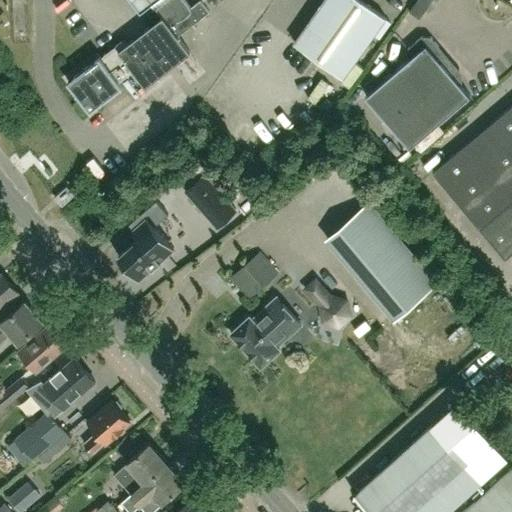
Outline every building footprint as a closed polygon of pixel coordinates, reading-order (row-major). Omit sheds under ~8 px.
[(191,51),(178,35),(200,18),(209,11),(200,0),(199,0),(191,7),(186,0),(166,0),(156,8),(162,16),(124,45),(121,41),(100,57),(100,56),(68,81),(81,98),(88,93),(97,105),(122,86),(119,82),(133,71),(145,86),(191,51)] [(362,0),(324,0),(294,42),(343,77),(386,17),(362,0)] [(437,55),(438,54),(439,46),(431,36),(422,35),(408,48),(407,56),(409,58),(365,95),(410,147),(470,94),(437,55)] [(511,105),(433,171),(506,258),(511,252),(511,105)] [(62,205),(75,194),(67,185),(54,196),(62,205)] [(160,259),(174,247),(148,217),(133,231),(139,238),(118,256),(138,278),(151,267),(152,268),(161,261),(160,259)] [(436,282),(388,224),(345,260),(393,318),(436,282)] [(199,234),(175,254),(184,265),(208,245),(199,234)] [(260,252),(232,276),(249,296),(277,273),(260,252)] [(2,270),(0,271),(0,306),(19,290),(2,270)] [(301,323),(277,297),(253,319),(250,315),(231,332),(261,365),(280,348),(277,345),(301,323)] [(0,320),(0,340),(11,330),(19,339),(43,319),(26,298),(0,320)] [(36,370),(65,344),(47,323),(18,348),(36,370)] [(75,356),(44,383),(65,407),(96,380),(75,356)] [(0,410),(29,386),(21,376),(0,393),(0,410)] [(107,441),(131,419),(112,397),(88,419),(98,430),(85,441),(94,451),(106,440),(107,441)] [(373,511),(377,509),(379,511),(447,511),(507,459),(456,402),(355,493),(371,511),(373,511)] [(14,440),(31,459),(63,430),(46,411),(14,440)] [(56,441),(39,456),(44,462),(61,447),(56,441)] [(132,493),(168,461),(150,441),(114,474),(132,493)] [(163,501),(186,481),(168,461),(132,493),(142,505),(156,492),(163,501)] [(511,511),(511,467),(461,511),(511,511)] [(24,510),(33,502),(20,487),(11,495),(24,510)] [(214,511),(197,493),(176,511),(214,511)] [(100,511),(110,511),(116,507),(108,499),(98,508),(100,511)] [(13,511),(4,502),(0,505),(0,511),(13,511)]
